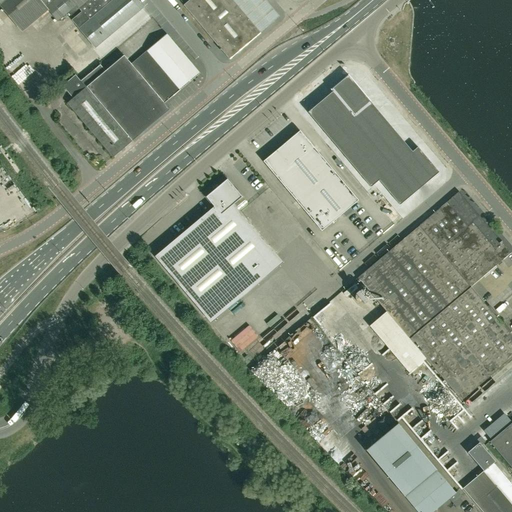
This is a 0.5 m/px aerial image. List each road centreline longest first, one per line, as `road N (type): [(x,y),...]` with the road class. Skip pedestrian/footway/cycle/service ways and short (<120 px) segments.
road 1 (unclassified): [(352,39),(142,218),(81,281),(56,319),(24,413),(0,429)]
road 2 (primary): [(0,334),(111,222),(348,20)]
road 3 (primary): [(348,20),(261,71),(0,300)]
road 4 (unclassified): [(253,352),(467,172)]
road 5 (unclassified): [(467,172),(352,39)]
road 6 (unclassified): [(95,184),(223,78)]
road 7 (unclassified): [(223,78),(318,0)]
